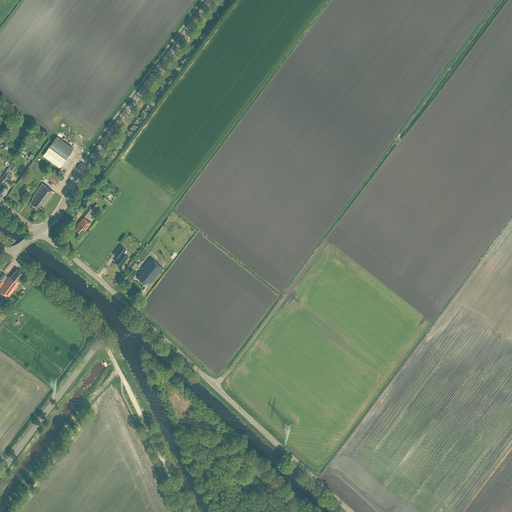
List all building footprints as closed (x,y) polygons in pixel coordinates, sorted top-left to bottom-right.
[(49,146),(65,158),(73,148),(56,136),(49,146)] [(42,155),(59,167),(65,159),(49,146),(42,155)] [(46,177),(55,184),(61,176),(52,169),(46,177)] [(0,178),(0,180),(2,182),(6,176),(9,178),(12,174),(6,170),(0,178)] [(34,195),(32,198),(33,198),(30,202),(38,208),(39,206),(42,208),(54,192),(42,183),(34,194),(34,195)] [(82,214),(87,218),(93,210),(88,206),(82,214)] [(85,229),(90,223),(83,217),(78,224),(75,228),(80,233),(84,229),(85,229)] [(114,260),(121,265),(128,256),(123,252),(126,249),(120,245),(116,251),(119,253),(114,260)] [(142,267),(143,268),(140,271),(141,272),(137,277),(145,284),(147,282),(149,283),(162,267),(150,257),(142,267)] [(0,286),(0,287),(0,291),(8,297),(19,282),(18,281),(23,274),(17,268),(11,276),(9,275),(8,277),(6,276),(7,275),(3,272),(0,276),(0,286)]
